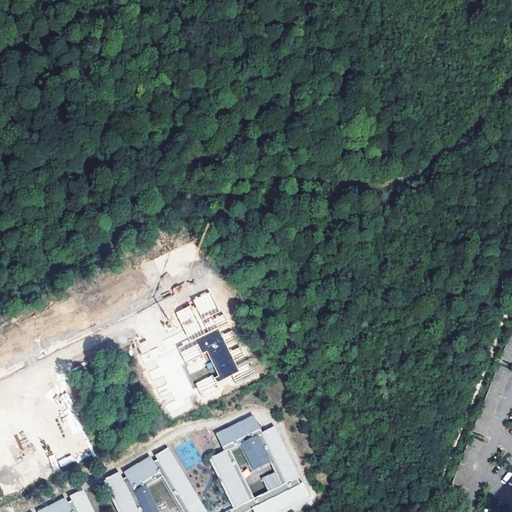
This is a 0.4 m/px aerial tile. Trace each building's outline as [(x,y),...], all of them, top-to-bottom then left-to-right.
[(219,380),(238,371),(217,326),(224,323),(209,291),(192,299),(194,304),(176,313),(191,345),(180,350),(185,361),(206,351),(219,380)] [(227,348),(237,345),(232,331),(223,334),(227,348)] [(511,334),(503,357),(511,360),(511,334)] [(239,348),(230,351),(234,360),(242,356),(239,348)] [(500,366),(474,430),(486,434),(511,370),(500,366)] [(201,395),(218,388),(212,375),(195,383),(201,395)] [(153,394),(178,415),(187,404),(163,383),(153,394)] [(271,460),(274,458),(285,481),(305,471),(278,419),(262,428),(254,414),(217,432),(224,446),(226,448),(230,446),(231,448),(242,442),(255,468),(271,460)] [(471,438),(445,503),(457,508),(483,443),(471,438)] [(190,511),(211,511),(170,442),(154,450),(158,458),(167,473),(190,511)] [(234,506),(238,504),(213,455),(226,448),(224,446),(208,454),(234,506)] [(238,504),(255,496),(231,448),(230,446),(226,448),(213,455),(238,504)] [(123,511),(160,511),(147,484),(163,475),(167,473),(158,458),(154,461),(150,455),(125,470),(128,475),(123,478),(119,471),(106,477),(123,511)] [(275,470),(279,468),(274,458),(271,460),(275,470)] [(269,489),(285,481),(279,468),(275,470),(263,476),(269,489)] [(242,511),(254,506),(257,511),(280,511),(315,495),(305,471),(285,481),(269,489),(255,496),(238,504),(234,506),(222,511),(242,511)] [(163,475),(185,511),(189,511),(190,511),(167,473),(163,475)] [(118,511),(123,511),(106,477),(103,479),(118,511)] [(70,494),(72,499),(78,511),(96,511),(85,487),(70,494)] [(78,511),(72,499),(68,501),(65,496),(38,509),(39,511),(78,511)]
